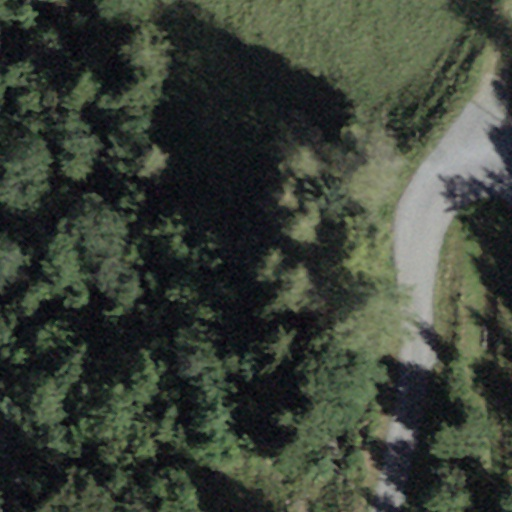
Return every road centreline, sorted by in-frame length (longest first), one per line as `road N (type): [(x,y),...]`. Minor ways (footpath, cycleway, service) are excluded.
road 1 (track): [(366,511),(429,216),(472,164),(511,170)]
road 2 (track): [(472,164),(511,47)]
